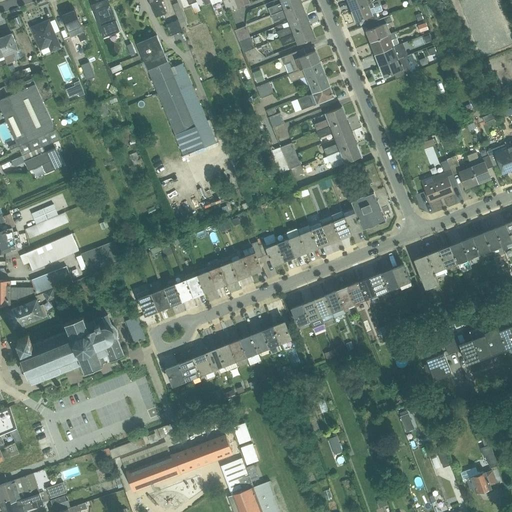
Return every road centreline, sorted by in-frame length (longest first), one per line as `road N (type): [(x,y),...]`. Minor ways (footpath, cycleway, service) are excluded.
road 1 (residential): [(416,234),(324,0)]
road 2 (residential): [(192,320),(416,234)]
